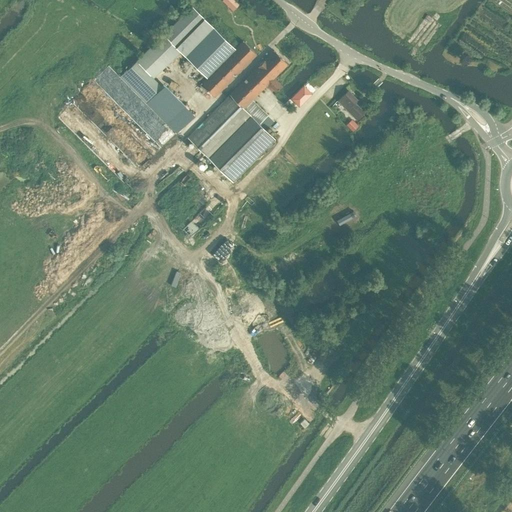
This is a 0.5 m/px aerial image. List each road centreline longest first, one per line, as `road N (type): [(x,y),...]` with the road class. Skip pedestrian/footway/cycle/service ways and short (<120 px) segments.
road 1 (track): [(151,206),(243,329),(316,407),(365,440)]
road 2 (secondary): [(313,511),(480,272)]
road 3 (tertiary): [(494,142),(461,103),(352,53),(280,0)]
road 4 (track): [(0,358),(151,206)]
road 5 (motorway): [(511,375),(406,511)]
